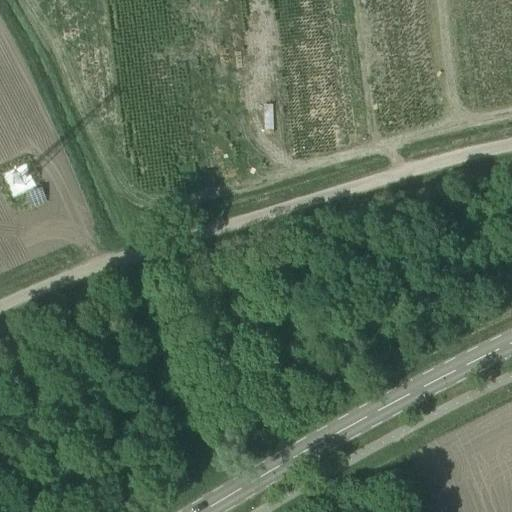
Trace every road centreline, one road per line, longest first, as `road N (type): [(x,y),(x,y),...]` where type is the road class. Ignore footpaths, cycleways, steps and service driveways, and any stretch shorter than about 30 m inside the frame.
road 1 (unclassified): [(0,327),(215,233),(413,175),(511,156)]
road 2 (tertiary): [(511,356),(216,511)]
